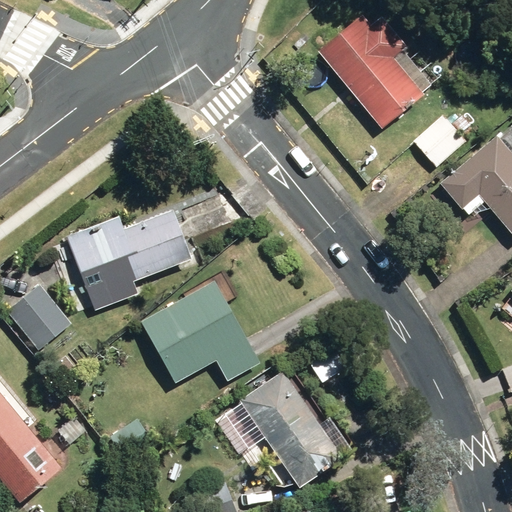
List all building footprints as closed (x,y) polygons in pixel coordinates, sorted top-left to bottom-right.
[(311,51),(373,128),(414,95),(411,91),(421,83),(393,49),(397,47),(367,10),(364,13),(362,10),(311,51)] [(406,141),(431,168),(462,140),(455,133),(466,124),(454,112),(447,119),(439,111),(406,141)] [(471,196),(505,235),(511,229),(511,162),(509,159),(511,156),(511,125),(509,122),(490,138),(487,135),(431,184),(454,210),(471,196)] [(423,205),(434,217),(441,212),(431,199),(423,205)] [(75,236),(103,308),(116,303),(117,305),(147,293),(142,280),(205,256),(186,208),(136,227),(131,214),(75,236)] [(46,263),(54,278),(69,269),(60,255),(46,263)] [(150,320),(184,383),(226,361),(237,381),(272,362),(228,278),(150,320)] [(511,279),(502,291),(511,299),(511,279)] [(161,287),(166,294),(173,290),(168,282),(161,287)] [(11,311),(43,351),(79,324),(47,283),(11,311)] [(343,344),(316,360),(328,381),(355,365),(343,344)] [(247,401),(311,488),(356,455),(293,367),(247,401)] [(0,460),(34,502),(77,466),(0,373),(0,460)] [(93,381),(94,395),(116,393),(114,378),(93,381)] [(64,428),(77,443),(94,428),(81,413),(64,428)] [(117,436),(135,462),(164,443),(146,417),(117,436)] [(189,494),(195,511),(242,511),(231,479),(189,494)]
